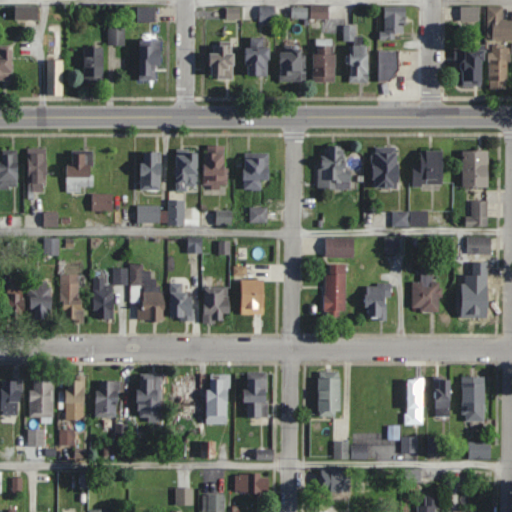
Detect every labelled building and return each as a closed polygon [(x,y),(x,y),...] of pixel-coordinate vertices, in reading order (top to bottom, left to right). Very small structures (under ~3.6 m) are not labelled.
[(39,20),(39,6),(15,6),(15,20),(39,20)] [(275,6),(260,6),(260,20),(275,20),(275,6)] [(328,18),(328,7),(313,7),(313,18),(328,18)] [(461,7),(461,22),(480,22),(480,7),(461,7)] [(488,7),(487,40),(511,40),(511,20),(503,20),(504,7),(488,7)] [(154,22),(154,8),(138,8),(138,22),(154,22)] [(384,37),(404,37),(404,8),(384,8),(384,37)] [(47,25),(47,97),(63,97),(63,25),(47,25)] [(354,41),(354,27),(346,26),(345,41),(354,41)] [(140,81),(157,81),(157,66),(161,66),(161,40),(150,40),(150,35),(140,35),(140,81)] [(269,77),(269,38),(247,38),(247,77),(269,77)] [(234,79),(234,42),(219,42),(219,54),(211,54),(211,79),(234,79)] [(315,82),(335,82),(335,45),(315,45),(315,82)] [(484,84),(484,45),(472,45),(472,51),(461,51),(461,84),(484,84)] [(490,89),(508,89),(508,45),(490,45),(490,89)] [(368,83),(368,46),(349,46),(349,83),(368,83)] [(104,83),(104,48),(84,48),(84,83),(104,83)] [(305,50),(280,50),(280,81),(305,81),(305,50)] [(397,50),(379,50),(379,81),(397,81),(397,50)] [(13,52),(0,52),(0,80),(13,80),(13,52)] [(321,187),(343,187),(343,144),(321,144),(321,187)] [(374,186),(398,187),(399,146),(375,146),(374,186)] [(0,187),(18,187),(18,150),(0,149),(0,187)] [(413,163),(413,185),(443,185),(443,149),(420,149),(420,163),(413,163)] [(489,149),(463,149),(463,186),(489,186),(489,149)] [(68,191),(82,191),(82,186),(93,186),(93,150),(68,150),(68,191)] [(198,150),(176,150),(176,188),(198,188),(198,150)] [(141,151),(141,189),(161,189),(161,151),(141,151)] [(227,152),(204,151),(203,187),(226,187),(227,152)] [(29,152),(29,190),(46,190),(46,152),(29,152)] [(244,188),(264,188),(264,178),(269,178),(269,154),(244,154),(244,188)] [(93,194),(93,210),(113,210),(113,194),(93,194)] [(472,215),(466,215),(466,226),(488,226),(488,199),(472,200),(472,215)] [(137,206),(137,221),(159,221),(159,206),(137,206)] [(393,226),(426,226),(426,211),(393,211),(393,226)] [(467,252),(491,252),(491,236),(467,236),(467,252)] [(398,252),(398,237),(385,237),(385,252),(398,252)] [(355,238),(325,238),(325,257),(355,257),(355,238)] [(142,265),(133,264),(131,285),(140,285),(142,265)] [(346,264),(330,264),(330,273),(325,273),(325,315),(346,315),(346,264)] [(439,283),(433,283),(433,268),(421,267),(421,281),(413,281),(412,308),(439,309),(439,283)] [(82,273),(61,273),(61,321),(82,321),(82,273)] [(485,276),(462,276),(462,306),(485,306),(485,276)] [(95,278),(95,319),(113,319),(113,286),(104,286),(104,278),(95,278)] [(265,279),(242,279),(242,314),(265,314),(265,279)] [(52,283),(31,283),(31,318),(52,318),(52,283)] [(389,283),(366,283),(366,320),(389,320),(389,283)] [(204,322),(228,322),(228,286),(204,286),(204,322)] [(165,291),(140,291),(140,319),(165,319),(165,291)] [(192,318),(192,291),(171,291),(171,318),(192,318)] [(25,316),(25,292),(6,292),(6,316),(25,316)] [(267,415),(267,371),(247,371),(247,415),(267,415)] [(319,414),(341,414),(341,371),(319,371),(319,414)] [(161,374),(138,374),(138,416),(161,416),(161,374)] [(229,374),(208,374),(208,423),(229,423),(229,374)] [(173,396),(184,396),(184,412),(200,412),(200,375),(183,375),(183,383),(173,383),(173,396)] [(85,376),(66,376),(66,420),(85,420),(85,376)] [(485,421),(485,376),(464,376),(464,421),(485,421)] [(21,415),(21,379),(1,379),(1,415),(21,415)] [(407,379),(407,423),(423,423),(423,379),(407,379)] [(451,416),(451,379),(435,379),(435,416),(451,416)] [(53,380),(30,380),(30,417),(53,417),(53,380)] [(119,416),(119,381),(96,381),(96,416),(119,416)] [(415,436),(401,436),(401,451),(415,451),(415,436)] [(443,436),(428,436),(428,452),(443,452),(443,436)] [(216,456),(216,442),(202,442),(202,456),(216,456)] [(477,448),(478,443),(470,442),(469,457),(491,458),(491,450),(477,448)] [(321,468),(321,490),(350,490),(350,468),(321,468)] [(406,480),(420,480),(420,468),(406,468),(406,480)] [(261,473),(236,473),(236,492),(269,492),(269,481),(261,481),(261,473)] [(176,504),(193,504),(193,487),(176,487),(176,504)] [(224,511),(225,494),(203,494),(202,511),(224,511)] [(438,511),(439,495),(425,495),(425,504),(417,504),(416,511),(438,511)]
